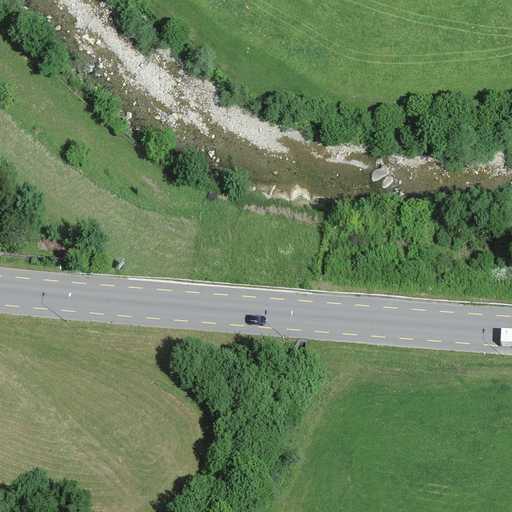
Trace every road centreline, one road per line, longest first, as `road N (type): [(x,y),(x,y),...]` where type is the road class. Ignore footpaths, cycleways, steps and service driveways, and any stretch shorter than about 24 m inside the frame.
road 1 (primary): [(511,333),(0,290)]
road 2 (track): [(180,511),(215,435),(208,408),(156,368),(0,331)]
